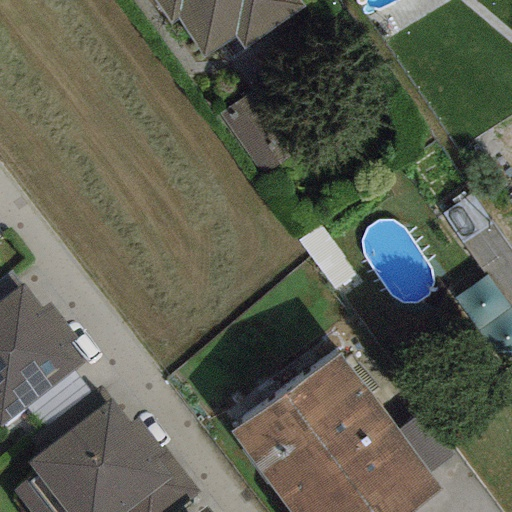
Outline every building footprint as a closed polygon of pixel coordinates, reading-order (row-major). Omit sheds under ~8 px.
[(296,0),(153,0),(169,23),(176,19),(204,59),(234,38),(243,51),(303,10),(296,0)] [(297,153),(253,88),(215,114),(260,178),(297,153)] [(10,274),(0,280),(0,425),(85,363),(70,343),(75,339),(47,302),(39,308),(23,285),(20,287),(10,274)] [(408,511),(438,491),(339,353),(229,431),(286,511),(408,511)] [(127,424),(97,385),(25,440),(35,454),(23,463),(32,476),(10,493),(25,511),(122,511),(126,509),(128,511),(172,511),(197,493),(161,446),(157,449),(134,419),(127,424)]
